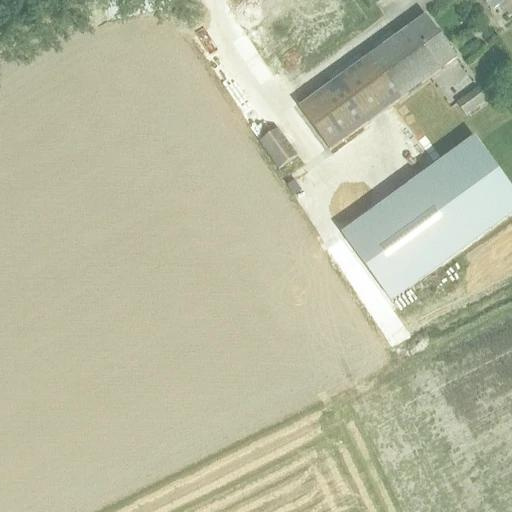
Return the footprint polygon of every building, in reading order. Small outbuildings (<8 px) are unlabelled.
[(506,20),(511,15),(511,9),(505,0),(482,0),(490,11),(496,7),(506,20)] [(329,153),(388,110),(455,60),(424,17),(297,110),(329,153)] [(463,118),(485,101),(476,89),(454,106),(463,118)] [(278,171),(296,158),(276,131),(259,144),(278,171)] [(511,195),(473,143),(342,240),(390,306),(511,216),(511,195)] [(294,181),(286,186),(293,196),(300,191),(294,181)]
